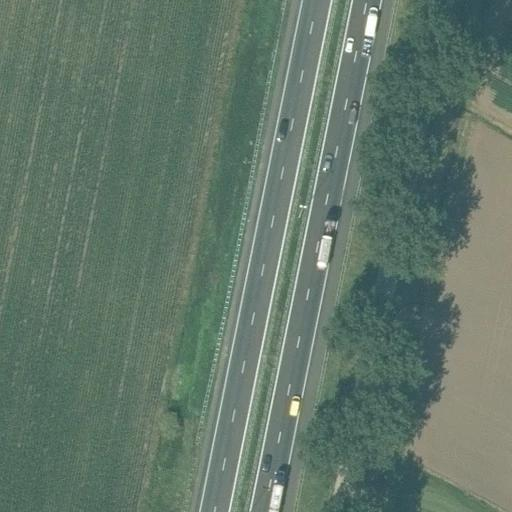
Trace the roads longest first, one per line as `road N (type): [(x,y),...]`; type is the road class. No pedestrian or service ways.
road 1 (unclassified): [(454,0),(348,511)]
road 2 (motorway): [(314,0),(214,511)]
road 3 (motorway): [(265,511),(363,0)]
